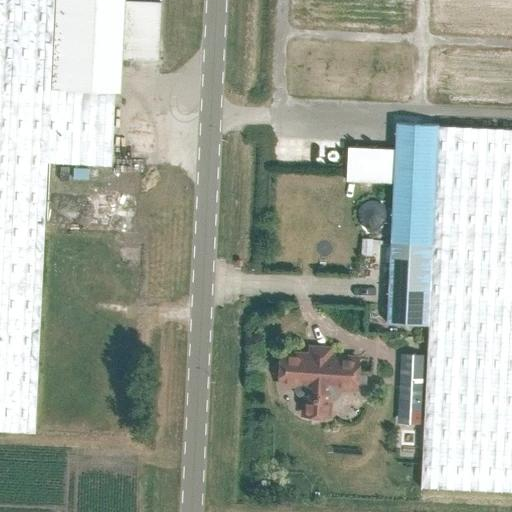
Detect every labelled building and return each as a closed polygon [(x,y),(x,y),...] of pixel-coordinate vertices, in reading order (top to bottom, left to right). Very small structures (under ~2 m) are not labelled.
[(0,0),(0,431),(35,433),(47,163),(54,0),(0,0)] [(54,0),(47,163),(79,164),(112,166),(114,118),(115,92),(120,93),(122,69),(122,60),(158,61),(161,2),(125,0),(124,0),(54,0)] [(346,181),(394,183),(391,242),(432,244),(428,326),(420,487),(511,491),(511,129),(438,126),(438,125),(397,123),(395,150),(348,147),(346,181)] [(60,167),(59,181),(69,181),(69,168),(60,167)] [(73,168),(73,179),(88,180),(89,169),(73,168)] [(120,232),(120,266),(144,266),(144,232),(120,232)] [(370,255),(371,239),(360,238),(359,255),(370,255)] [(391,242),(387,324),(428,326),(432,244),(391,242)] [(357,358),(282,354),(281,360),(279,360),(277,362),(275,363),(274,366),(273,367),(273,368),(273,370),(273,371),(274,373),(275,374),(276,376),(279,378),(280,378),(280,384),(297,385),(297,389),(297,393),(299,396),(304,397),(303,415),(328,417),(330,399),(334,398),(337,396),(338,392),(338,388),(355,389),(357,358)] [(421,398),(423,355),(403,354),(401,397),(421,398)]
